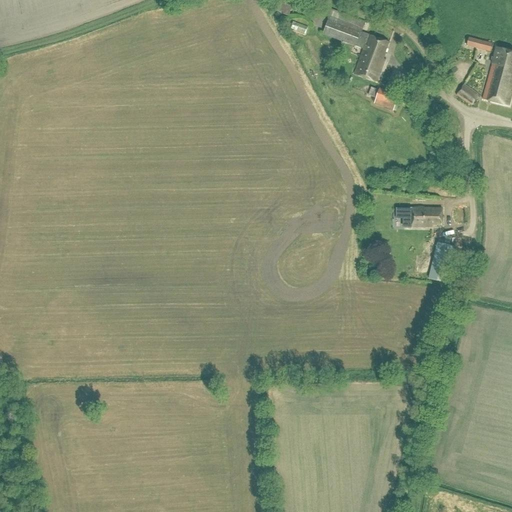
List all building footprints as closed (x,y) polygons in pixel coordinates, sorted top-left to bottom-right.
[(294,0),(278,0),(276,6),(290,11),(294,0)] [(378,83),(386,60),(383,59),(389,43),(361,33),(365,23),(332,11),(323,34),(365,49),(355,75),(378,83)] [(491,52),(494,44),(470,38),(468,46),(491,52)] [(484,98),(510,105),(511,96),(511,51),(497,48),(493,64),(494,65),(484,98)] [(465,85),(456,95),(472,106),(479,95),(465,85)] [(369,95),(376,98),(374,103),(396,111),(398,106),(396,105),(399,96),(380,88),(379,91),(372,88),(369,95)] [(443,210),(406,209),(405,227),(433,228),(433,225),(442,225),(443,210)] [(454,246),(438,242),(429,280),(445,284),(454,246)]
